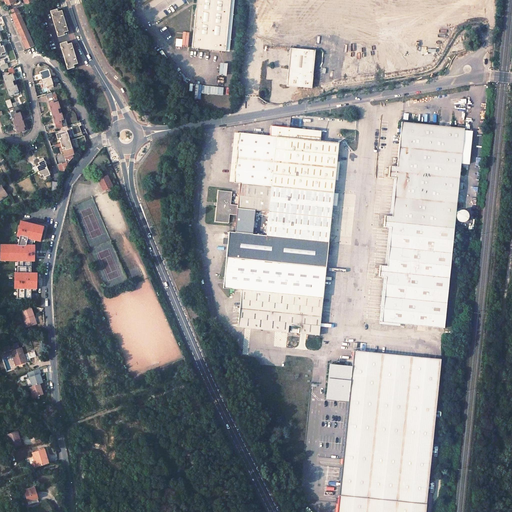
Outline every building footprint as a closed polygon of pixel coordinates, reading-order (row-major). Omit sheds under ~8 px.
[(18,9),(20,8),(19,5),(17,6),(14,0),(12,0),(13,2),(14,4),(16,8),(17,10),(18,9)] [(229,0),(192,0),(194,2),(193,7),(191,9),(187,49),(225,52),(229,0)] [(229,0),(225,52),(228,53),(233,0),(229,0)] [(17,10),(16,8),(11,10),(13,13),(11,14),(26,49),(33,45),(18,9),(17,10)] [(64,20),(61,11),(57,12),(56,9),(50,11),(57,37),(64,35),(63,32),(67,31),(64,20)] [(382,48),(382,43),(390,43),(390,38),(378,37),(377,48),(382,48)] [(74,53),(71,43),(67,45),(66,42),(60,44),(67,69),(73,67),(73,64),(77,63),(74,53)] [(311,88),(315,51),(290,49),(286,86),(311,88)] [(225,77),(226,65),(219,64),(218,76),(225,77)] [(14,74),(12,68),(8,70),(9,72),(7,73),(6,71),(2,73),(10,96),(14,94),(14,96),(19,94),(16,87),(14,79),(12,74),(14,74)] [(40,74),(43,84),(45,89),(50,88),(50,90),(54,89),(50,75),(48,69),(42,71),(43,74),(42,74),(40,74)] [(366,82),(368,80),(355,69),(354,71),(366,82)] [(222,86),(229,87),(231,78),(223,77),(222,86)] [(199,99),(200,93),(222,96),(223,87),(195,85),(194,99),(199,99)] [(59,108),(55,94),(53,95),(54,100),(52,100),(53,102),(49,103),(50,107),(53,117),(55,123),(59,122),(60,125),(62,125),(63,126),(67,125),(65,119),(63,119),(61,114),(59,114),(57,108),(59,108)] [(10,112),(17,132),(25,129),(21,115),(19,110),(10,112)] [(77,121),(75,114),(68,116),(70,123),(77,121)] [(438,126),(401,122),(397,166),(389,166),(388,177),(396,178),(392,216),(385,216),(383,227),(391,228),(387,266),(380,265),(378,276),(386,277),(381,322),(444,328),(453,238),(454,229),(464,128),(457,128),(451,127),(438,126)] [(269,212),(266,236),(229,232),(226,257),(223,288),(242,290),(238,327),(288,332),(288,326),(301,327),(300,333),(319,336),(326,267),(328,243),(339,143),(320,141),(321,131),(271,126),(270,132),(263,131),(263,135),(239,133),(233,182),(240,183),(238,205),(237,209),(269,212)] [(69,141),(68,136),(72,135),(70,129),(66,131),(58,133),(56,134),(58,139),(60,138),(61,143),(69,141)] [(72,150),(69,141),(61,143),(63,150),(67,149),(68,152),(72,150)] [(26,161),(23,154),(15,158),(18,164),(26,161)] [(34,171),(38,170),(46,167),(43,158),(39,159),(39,158),(34,161),(35,164),(36,164),(37,166),(33,168),(34,171)] [(46,167),(38,170),(41,178),(46,176),(47,179),(50,177),(46,167)] [(111,184),(107,175),(98,179),(102,188),(111,184)] [(237,209),(238,205),(230,204),(232,192),(218,190),(215,222),(229,223),(230,214),(237,215),(237,209)] [(1,257),(18,257),(18,274),(15,274),(15,289),(18,289),(18,299),(31,299),(32,289),(36,289),(37,274),(31,274),(31,261),(34,261),(34,246),(31,246),(33,240),(39,241),(43,227),(21,222),(17,236),(20,237),(18,246),(1,246),(1,257)] [(34,316),(31,308),(21,312),(27,328),(36,325),(32,316),(34,316)] [(11,352),(16,365),(26,362),(21,348),(11,352)] [(348,401),(339,496),(337,511),(425,511),(426,505),(441,359),(353,350),(352,367),(331,365),(328,394),(349,396),(348,401)] [(40,383),(42,383),(39,374),(40,374),(39,369),(27,372),(32,386),(35,385),(40,383)] [(29,387),(33,398),(42,395),(40,388),(42,387),(40,383),(35,385),(32,386),(29,387)] [(21,445),(17,431),(6,434),(10,448),(21,445)] [(33,456),(36,467),(48,463),(44,449),(32,453),(33,456)] [(36,467),(33,456),(25,459),(28,469),(36,467)] [(38,502),(34,487),(24,489),(28,505),(38,502)]
